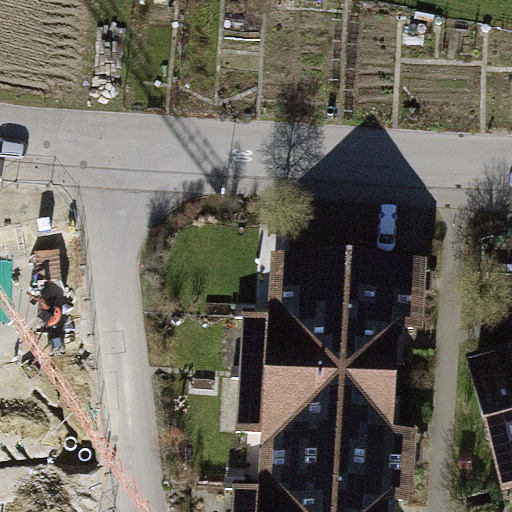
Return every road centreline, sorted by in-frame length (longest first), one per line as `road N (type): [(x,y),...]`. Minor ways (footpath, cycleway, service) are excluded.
road 1 (residential): [(140,511),(104,146)]
road 2 (residential): [(104,146),(461,170)]
road 3 (residential): [(461,170),(443,511)]
